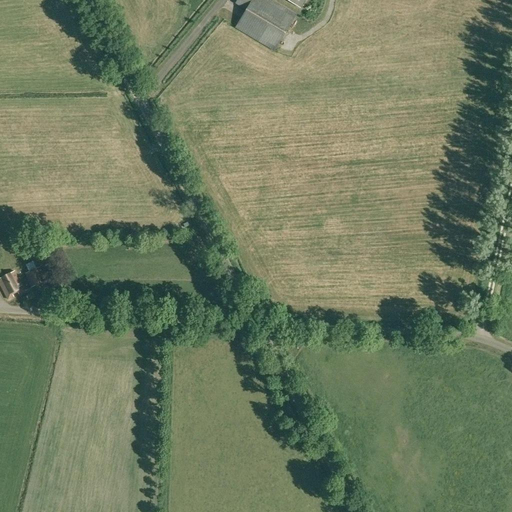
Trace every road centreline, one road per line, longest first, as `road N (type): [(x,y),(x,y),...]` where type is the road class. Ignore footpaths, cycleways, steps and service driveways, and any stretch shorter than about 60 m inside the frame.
road 1 (unclassified): [(257,325),(87,0)]
road 2 (unclassified): [(0,309),(257,325)]
road 3 (unclassified): [(257,325),(481,338)]
road 4 (unclassified): [(356,511),(257,325)]
road 5 (unknown): [(169,319),(162,511)]
road 6 (unclassified): [(481,338),(511,188)]
road 7 (unknown): [(138,97),(218,0)]
